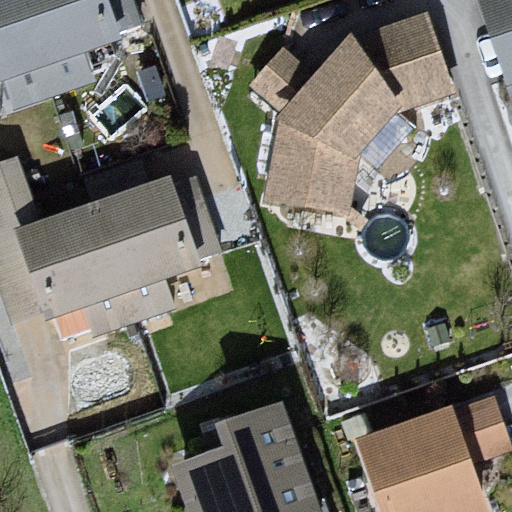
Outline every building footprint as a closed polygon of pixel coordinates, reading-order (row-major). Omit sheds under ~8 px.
[(0,0),(0,82),(142,40),(128,0),(0,0)] [(511,0),(477,0),(511,115),(511,0)] [(274,129),(263,204),(348,229),(353,172),(400,118),(454,102),(430,21),(356,42),(274,129)] [(13,164),(0,169),(0,300),(11,329),(51,326),(26,236),(46,230),(13,164)] [(46,230),(26,236),(51,326),(80,320),(89,344),(176,316),(165,287),(218,272),(188,186),(46,230)] [(511,454),(488,401),(357,446),(379,511),(495,511),(480,464),(511,454)] [(233,458),(176,471),(190,511),(328,511),(290,411),(225,429),(233,458)]
